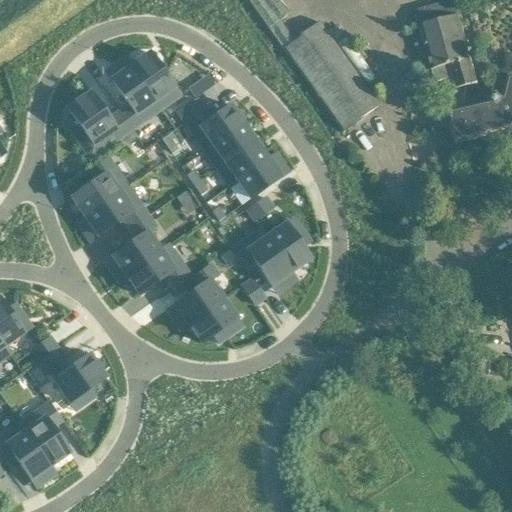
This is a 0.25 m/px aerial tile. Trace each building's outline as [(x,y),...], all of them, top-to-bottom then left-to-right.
[(279,0),(246,0),(283,51),(294,42),(279,22),(289,14),(279,0)] [(427,53),(466,42),(459,16),(451,18),(447,2),(415,11),(427,53)] [(377,102),(327,32),(321,23),(294,42),(283,51),(342,134),(343,133),(380,106),(377,102)] [(478,84),(466,42),(427,53),(432,69),(417,73),(421,86),(452,78),(455,89),(478,84)] [(149,54),(130,68),(161,111),(180,97),(149,54)] [(130,68),(111,81),(128,106),(118,113),(131,131),(161,111),(130,68)] [(511,131),(511,74),(508,73),(502,98),(498,94),(492,95),(491,101),(481,103),(489,137),(511,131)] [(91,95),(67,110),(98,154),(118,140),(123,148),(136,139),(131,131),(118,113),(108,120),(91,95)] [(195,101),(177,114),(184,124),(202,111),(195,101)] [(489,137),(481,103),(444,112),(453,145),(489,137)] [(202,111),(184,124),(204,152),(243,125),(230,107),(209,121),(202,111)] [(243,125),(204,152),(217,170),(255,143),(243,125)] [(255,143),(217,170),(229,188),(268,160),(255,143)] [(96,182),(71,199),(84,219),(128,188),(107,159),(89,172),(96,182)] [(268,160),(229,188),(230,188),(237,183),(250,201),(281,179),(268,160)] [(193,172),(186,176),(193,186),(200,182),(193,172)] [(200,182),(193,186),(200,196),(207,192),(200,182)] [(128,188),(84,219),(98,238),(123,220),(130,230),(148,218),(128,188)] [(265,199),(247,212),(254,222),(272,209),(265,199)] [(218,208),(212,212),(218,223),(225,218),(218,208)] [(137,240),(112,258),(125,277),(168,247),(168,246),(160,251),(147,234),(155,228),(148,218),(130,230),(137,240)] [(261,230),(260,231),(290,274),(310,261),(285,225),(267,238),(261,230)] [(260,231),(231,251),(243,270),(254,263),(271,288),(290,274),(260,231)] [(168,247),(125,277),(139,296),(164,279),(171,289),(189,276),(168,247)] [(199,288),(174,306),(188,325),(223,301),(210,282),(218,276),(210,266),(192,278),(199,288)] [(252,281),(241,288),(254,306),(264,299),(252,281)] [(0,300),(0,342),(9,356),(10,355),(4,347),(23,334),(0,300)] [(223,301),(188,325),(201,345),(237,320),(223,301)] [(50,339),(31,352),(39,362),(57,349),(50,339)] [(0,342),(0,362),(9,356),(0,342)] [(57,349),(39,362),(46,372),(64,360),(57,349)] [(89,356),(53,381),(69,404),(105,379),(89,356)] [(469,374),(489,376),(490,362),(470,360),(469,374)] [(49,404),(19,425),(50,468),(69,454),(52,429),(62,422),(49,404)] [(1,438),(0,438),(0,458),(3,463),(13,456),(30,481),(50,468),(19,425),(24,433),(6,446),(1,438)]
